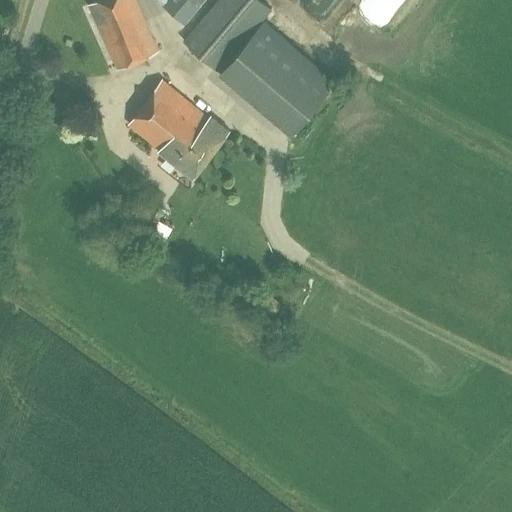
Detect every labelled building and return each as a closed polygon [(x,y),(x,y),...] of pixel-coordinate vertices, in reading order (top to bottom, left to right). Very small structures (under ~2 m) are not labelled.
[(116,67),(158,51),(137,0),(100,0),(91,4),(116,67)] [(184,22),(203,0),(182,0),(172,12),(184,22)] [(272,7),(263,0),(218,0),(184,41),(220,71),(262,19),(272,7)] [(315,0),(330,14),(344,0),(315,0)] [(377,0),(376,2),(392,18),(410,0),(377,0)] [(279,33),(262,19),(220,71),(237,86),(279,33)] [(194,177),(231,130),(211,115),(210,117),(163,80),(129,124),(160,148),(159,150),(194,177)] [(159,222),(167,209),(155,203),(148,214),(159,222)] [(260,306),(274,315),(281,303),(268,294),(260,306)]
